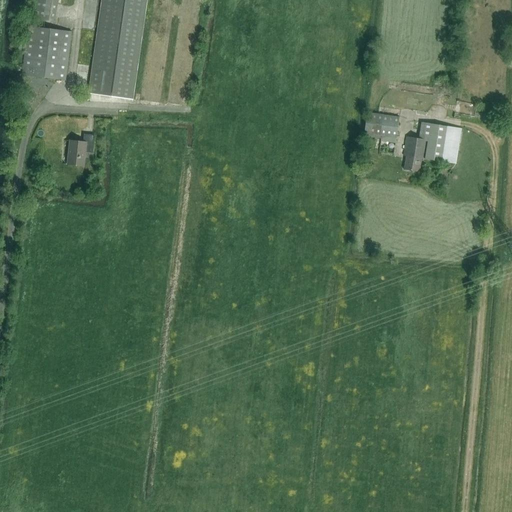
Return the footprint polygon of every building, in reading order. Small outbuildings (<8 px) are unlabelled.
[(36,0),(34,17),(58,20),(60,0),(36,0)] [(144,0),(102,0),(90,93),(130,99),(144,0)] [(21,74),(39,76),(66,79),(72,32),(27,26),(21,74)] [(170,102),(186,105),(194,63),(178,60),(170,102)] [(393,153),(399,117),(366,112),(362,136),(381,139),(379,151),(393,153)] [(460,129),(446,126),(421,122),(419,139),(406,136),(403,155),(406,155),(404,169),(419,172),(421,158),(424,159),(426,146),(424,159),(454,164),(460,129)] [(92,153),(94,135),(83,134),(83,142),(69,141),(66,165),(83,166),(85,152),(92,153)]
